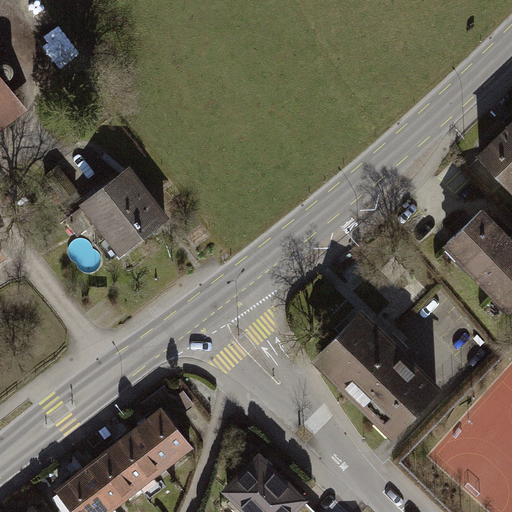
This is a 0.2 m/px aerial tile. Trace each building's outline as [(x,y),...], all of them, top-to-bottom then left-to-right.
[(0,131),(26,110),(0,77),(0,131)] [(511,115),(475,150),(511,188),(511,115)] [(57,170),(45,182),(65,201),(77,189),(57,170)] [(126,262),(174,225),(131,170),(83,207),(126,262)] [(511,231),(484,203),(442,242),(509,310),(511,307),(511,231)] [(441,382),(361,305),(312,355),(391,435),(441,382)] [(125,511),(199,453),(165,411),(58,497),(69,511),(125,511)] [(301,511),(312,502),(262,453),(225,491),(247,511),(272,511),(275,510),(276,511),(301,511)]
